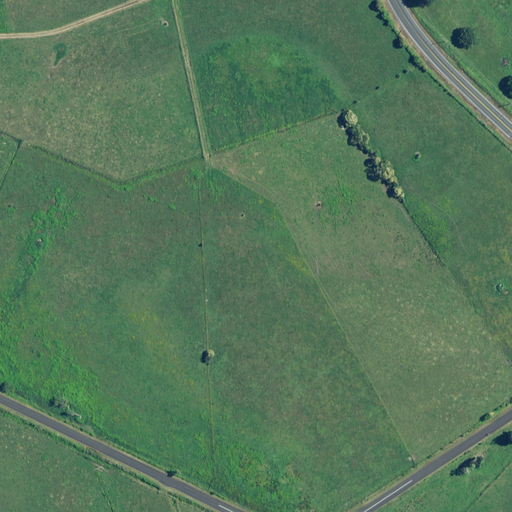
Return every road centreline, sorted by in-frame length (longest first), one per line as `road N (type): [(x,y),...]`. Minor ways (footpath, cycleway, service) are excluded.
road 1 (unclassified): [(0,397),(237,511),(355,511),(511,412)]
road 2 (primary): [(394,0),(430,51),(511,131)]
